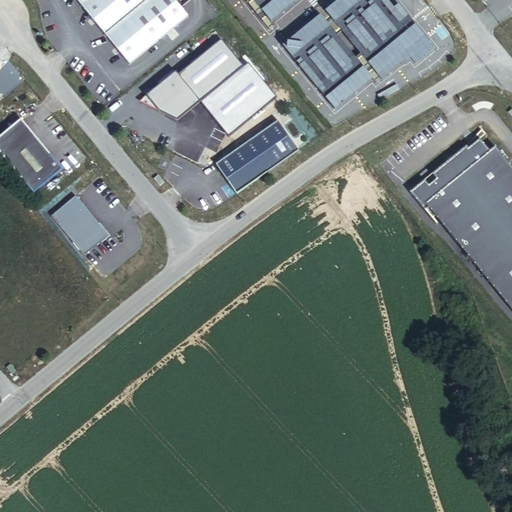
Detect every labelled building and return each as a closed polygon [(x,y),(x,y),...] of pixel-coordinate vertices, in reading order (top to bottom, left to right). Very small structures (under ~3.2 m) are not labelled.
[(82,0),(77,5),(102,34),(142,0),(82,0)] [(171,0),(142,0),(102,34),(126,63),(184,15),(171,0)] [(244,0),(243,1),(266,28),(270,25),(266,20),(290,0),(244,0)] [(315,13),(278,44),(331,107),(368,77),(372,81),(376,77),(377,78),(400,58),(401,59),(406,55),(411,61),(430,45),(394,2),(389,6),(388,5),(392,1),(392,0),(331,0),(320,9),(317,5),(312,9),(315,13)] [(156,110),(174,119),(240,65),(218,38),(175,73),(172,70),(143,94),(156,110)] [(59,168),(17,117),(0,132),(0,155),(31,192),(59,168)] [(213,165),(235,194),(296,149),(274,120),(213,165)] [(467,150),(410,196),(432,222),(435,220),(511,315),(511,170),(496,150),(490,155),(480,143),(468,152),(467,150)] [(161,181),(155,174),(150,177),(156,184),(161,181)] [(73,195),(48,216),(81,255),(105,235),(73,195)] [(14,240),(1,250),(12,264),(25,254),(14,240)] [(16,284),(28,295),(39,283),(27,272),(16,284)] [(52,273),(42,285),(53,295),(64,284),(52,273)]
